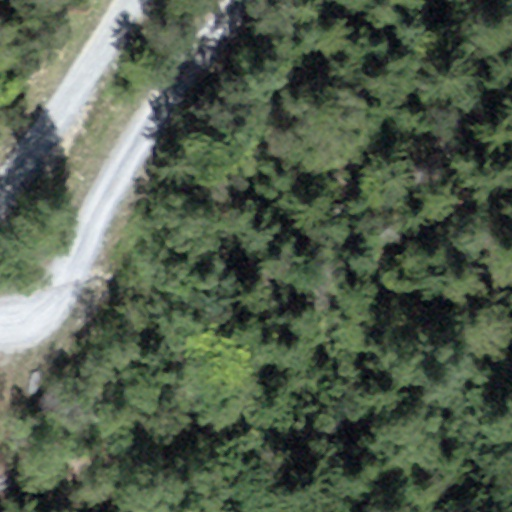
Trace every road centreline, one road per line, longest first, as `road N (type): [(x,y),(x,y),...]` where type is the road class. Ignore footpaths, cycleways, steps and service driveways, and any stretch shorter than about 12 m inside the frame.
road 1 (track): [(0,324),(50,287),(141,114),(229,0)]
road 2 (track): [(115,0),(0,185)]
